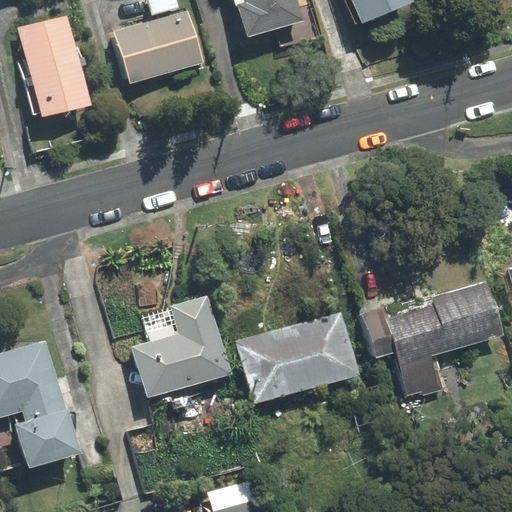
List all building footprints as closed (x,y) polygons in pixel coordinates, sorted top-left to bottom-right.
[(301,18),(295,0),(248,0),(250,3),(243,5),(252,33),(301,18)] [(405,0),(359,0),(368,18),(405,0)] [(190,12),(111,34),(124,82),(203,60),(190,12)] [(65,19),(23,31),(45,112),(87,101),(65,19)] [(105,243),(147,233),(143,216),(101,225),(105,243)] [(488,275),(358,314),(370,358),(394,352),(406,395),(441,386),(432,352),(503,333),(488,275)] [(227,372),(206,300),(174,309),(182,334),(134,348),(148,394),(227,372)] [(339,315),(241,344),(257,397),(355,369),(339,315)] [(72,444),(44,344),(0,356),(0,412),(26,406),(30,421),(19,424),(29,457),(72,444)] [(258,511),(256,503),(222,511),(258,511)]
